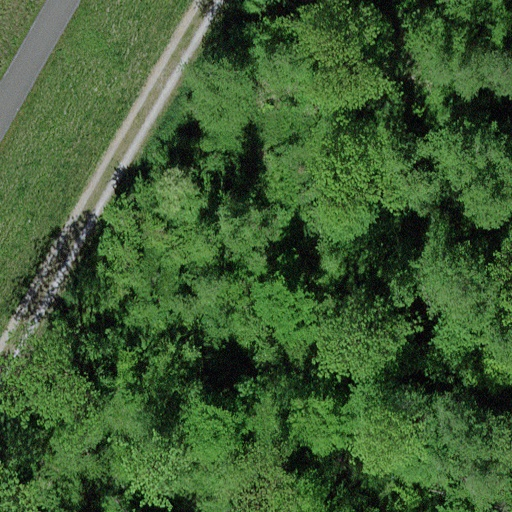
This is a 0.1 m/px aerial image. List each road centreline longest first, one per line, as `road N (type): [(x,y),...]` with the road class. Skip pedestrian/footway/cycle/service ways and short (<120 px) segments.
road 1 (track): [(220,0),(0,399)]
road 2 (track): [(0,109),(59,0)]
